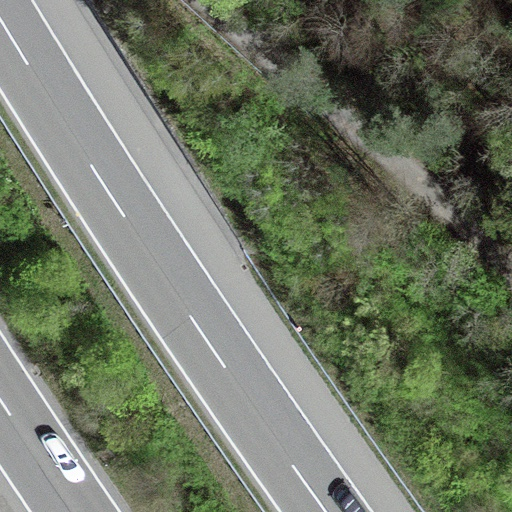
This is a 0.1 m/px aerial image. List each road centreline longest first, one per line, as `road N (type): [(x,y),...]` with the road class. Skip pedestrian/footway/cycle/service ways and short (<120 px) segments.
road 1 (motorway): [(326,511),(0,19)]
road 2 (track): [(511,271),(207,0)]
road 3 (motorway): [(0,399),(75,511)]
